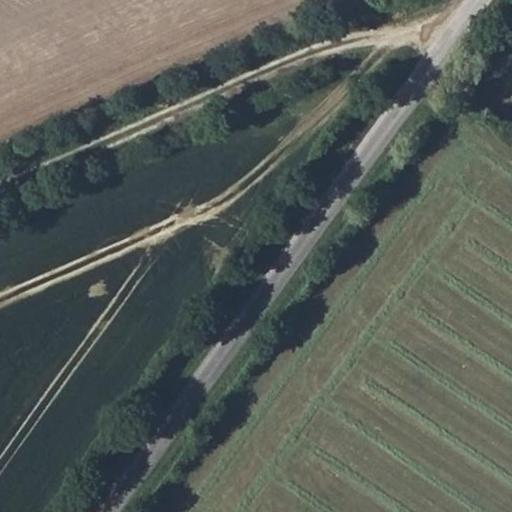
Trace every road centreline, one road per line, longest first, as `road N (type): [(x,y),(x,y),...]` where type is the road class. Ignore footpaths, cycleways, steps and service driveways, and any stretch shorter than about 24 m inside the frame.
road 1 (unclassified): [(106,511),(479,0)]
road 2 (track): [(0,193),(378,34),(443,48)]
